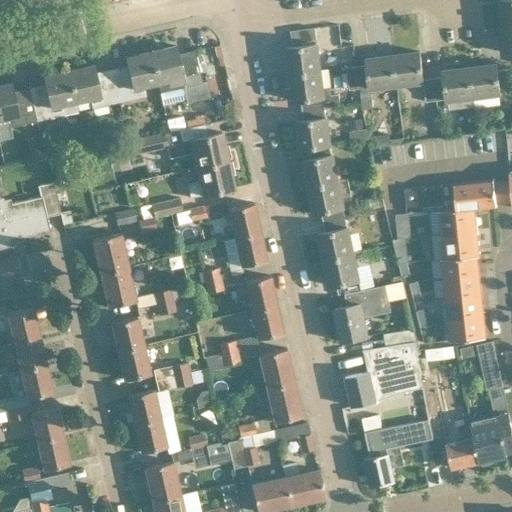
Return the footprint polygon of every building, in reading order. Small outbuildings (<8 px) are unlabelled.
[(511,0),(500,0),(504,26),(511,24),(511,0)] [(287,47),(291,74),(320,70),(317,43),(287,47)] [(175,45),(151,51),(158,82),(163,104),(186,99),(187,103),(211,98),(207,81),(201,83),(194,49),(193,50),(194,53),(178,57),(175,45)] [(128,68),(112,72),(118,102),(146,95),(143,85),(158,82),(151,51),(126,57),(128,68)] [(420,51),(393,55),(397,84),(424,80),(426,101),(437,99),(434,78),(424,79),(420,51)] [(367,65),(357,66),(360,88),(359,88),(362,109),(373,107),(372,93),(381,91),(380,86),(397,84),(393,55),(366,58),(367,65)] [(497,63),(470,66),(474,96),(501,92),(501,91),(511,90),(508,68),(498,69),(497,63)] [(93,64),(68,70),(75,101),(90,98),(92,108),(118,102),(112,72),(96,76),(93,64)] [(346,68),(349,90),(359,88),(360,88),(357,66),(346,68)] [(444,76),(434,78),(437,99),(447,98),(447,99),(474,96),(470,66),(443,70),(444,76)] [(46,87),(30,91),(37,120),(63,114),(61,104),(75,101),(68,70),(44,75),(46,87)] [(320,70),(291,74),(294,100),(301,99),(302,108),(324,105),(340,103),(338,92),(331,93),(330,85),(322,86),(320,70)] [(11,83),(0,85),(0,118),(8,116),(10,126),(37,120),(30,91),(14,95),(11,83)] [(324,105),(302,108),(303,120),(297,121),(300,148),(307,147),(329,144),(330,144),(326,117),(324,105)] [(348,121),(351,141),(368,138),(367,127),(365,127),(364,118),(348,121)] [(204,123),(185,128),(164,133),(137,139),(140,152),(166,146),(169,157),(193,151),(196,166),(228,159),(221,131),(207,135),(204,123)] [(368,136),(370,147),(406,143),(405,136),(390,138),(390,133),(368,136)] [(23,138),(27,160),(45,156),(40,135),(23,138)] [(329,144),(307,147),(310,158),(303,159),(309,186),(338,180),(333,153),(331,153),(329,144)] [(228,159),(196,166),(199,180),(187,183),(190,197),(202,194),(203,194),(234,187),(228,159)] [(475,207),(496,205),(497,205),(494,178),(493,178),(493,179),(451,183),(451,185),(454,207),(454,209),(475,207)] [(338,180),(309,186),(314,212),(321,211),(323,221),(345,216),(343,206),(344,206),(338,180)] [(0,247),(15,244),(14,239),(50,231),(46,217),(60,213),(52,181),(37,185),(40,196),(11,202),(10,198),(5,199),(2,197),(0,197),(0,247)] [(416,187),(404,188),(406,206),(418,205),(416,187)] [(154,216),(181,210),(178,197),(151,203),(154,216)] [(226,200),(189,210),(192,219),(207,216),(207,219),(220,216),(219,214),(228,210),(228,208),(226,200)] [(254,202),(228,208),(228,210),(234,236),(260,231),(254,202)] [(477,230),(475,207),(454,209),(454,207),(439,209),(439,210),(442,233),(477,230)] [(134,208),(115,212),(118,224),(136,220),(134,208)] [(72,222),(69,211),(60,213),(62,224),(64,224),(72,222)] [(153,215),(138,218),(141,230),(156,227),(153,215)] [(345,216),(323,221),(325,231),(319,232),(324,259),(354,252),(348,226),(347,226),(345,216)] [(409,224),(397,225),(398,238),(410,236),(409,224)] [(435,259),(442,259),(442,257),(477,253),(478,255),(480,254),(480,253),(477,230),(442,233),(432,234),(435,259)] [(266,259),(260,231),(234,236),(241,265),(266,259)] [(92,239),(100,272),(128,266),(120,232),(92,239)] [(407,250),(396,253),(399,264),(406,262),(408,261),(407,250)] [(354,252),(324,259),(330,285),(336,284),(338,294),(345,292),(361,289),(359,279),(360,279),(354,252)] [(442,257),(442,259),(444,278),(480,274),(478,255),(477,253),(442,257)] [(409,273),(406,262),(399,264),(402,275),(409,273)] [(128,266),(100,272),(107,306),(135,300),(128,266)] [(220,278),(218,266),(217,266),(202,270),(205,282),(220,278)] [(480,274),(444,278),(446,297),(446,298),(482,294),(480,274)] [(270,275),(250,279),(244,281),(251,309),(276,303),(270,275)] [(220,278),(205,282),(207,292),(223,289),(220,278)] [(412,294),(420,292),(417,281),(409,283),(412,294)] [(361,289),(345,292),(347,305),(335,307),(342,340),(368,335),(364,317),(392,311),(386,284),(362,289),(361,289)] [(154,291),(156,303),(173,299),(184,296),(182,288),(171,291),(170,287),(154,291)] [(484,315),(482,294),(446,298),(446,297),(442,298),(444,319),(484,315)] [(175,309),(173,299),(156,303),(159,313),(175,309)] [(276,303),(251,309),(257,338),(283,332),(276,303)] [(7,313),(12,332),(14,341),(39,335),(32,307),(7,313)] [(419,322),(427,320),(424,308),(416,310),(419,322)] [(484,315),(444,319),(446,340),(487,336),(487,335),(486,335),(484,315)] [(111,322),(117,350),(143,344),(136,316),(111,322)] [(430,332),(427,320),(419,322),(422,334),(430,332)] [(384,333),(386,344),(386,346),(416,341),(413,328),(384,333)] [(39,335),(14,341),(20,369),(46,363),(39,335)] [(234,339),(218,342),(221,353),(221,354),(237,351),(234,339)] [(364,349),(369,371),(346,376),(352,405),(393,395),(389,378),(420,371),(416,353),(419,353),(416,341),(386,346),(386,344),(364,349)] [(493,341),(477,345),(487,390),(503,386),(493,341)] [(143,344),(117,350),(124,379),(149,373),(143,344)] [(454,357),(453,347),(453,345),(439,347),(439,348),(440,358),(454,357)] [(259,354),(266,387),(294,381),(286,348),(259,354)] [(237,351),(221,354),(224,365),(239,361),(237,351)] [(221,353),(205,357),(205,358),(209,373),(224,369),(225,369),(224,365),(221,354),(221,353)] [(187,361),(153,369),(155,380),(200,369),(200,368),(190,370),(187,361)] [(46,363),(20,369),(27,398),(52,392),(46,363)] [(200,369),(155,380),(157,390),(203,380),(200,369)] [(294,381),(266,387),(274,421),(301,415),(294,381)] [(423,384),(425,397),(429,415),(433,437),(446,434),(448,442),(446,443),(451,467),(480,461),(475,436),(460,440),(456,422),(443,425),(436,382),(423,384)] [(127,394),(134,423),(160,417),(153,388),(127,394)] [(23,405),(1,410),(4,422),(25,417),(23,405)] [(55,406),(36,411),(30,412),(37,441),(62,435),(55,406)] [(511,425),(509,412),(471,420),(475,436),(480,461),(482,460),(483,464),(494,462),(493,458),(507,454),(507,451),(511,449),(511,425)] [(362,418),(365,431),(381,427),(379,414),(362,418)] [(160,417),(134,423),(141,451),(166,445),(160,417)] [(237,425),(240,436),(270,428),(267,418),(237,425)] [(395,480),(388,449),(431,439),(427,420),(387,428),(365,433),(370,456),(364,458),(371,486),(395,480)] [(277,442),(298,436),(302,452),(313,449),(310,433),(307,421),(274,429),(277,442)] [(203,433),(187,437),(190,449),(206,445),(203,433)] [(62,435),(37,441),(43,469),(69,463),(62,435)] [(240,438),(226,441),(226,443),(230,459),(232,468),(258,462),(254,445),(243,448),(240,438)] [(226,443),(220,444),(220,442),(191,449),(192,454),(208,450),(211,464),(230,459),(226,443)] [(145,467),(152,500),(180,494),(172,461),(145,467)] [(37,466),(22,470),(25,481),(40,478),(37,466)] [(318,468),(284,476),(291,504),(324,496),(318,468)] [(67,472),(27,481),(29,492),(70,483),(67,472)] [(251,484),(253,492),(257,511),(291,504),(284,476),(251,484)] [(220,485),(223,499),(225,511),(240,511),(234,482),(220,485)] [(180,494),(152,500),(154,511),(183,511),(183,508),(180,494)] [(79,511),(79,509),(66,511),(48,511),(46,500),(31,503),(33,511),(79,511)]
